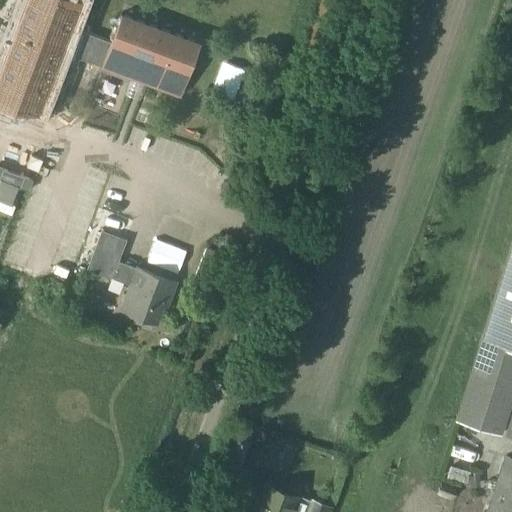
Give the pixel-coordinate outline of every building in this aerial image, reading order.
[(0,105),(42,121),(67,53),(101,65),(101,67),(180,96),(201,40),(121,11),(110,42),(77,30),(87,0),(12,0),(0,35),(0,105)] [(120,308),(137,314),(135,322),(151,328),(154,320),(156,321),(164,303),(167,304),(170,296),(176,280),(136,265),(136,266),(119,259),(126,240),(101,231),(88,268),(111,277),(111,276),(129,283),(120,308)] [(511,237),(455,418),(502,433),(511,402),(511,237)] [(511,511),(511,454),(507,453),(488,511),(511,511)] [(327,511),(330,506),(293,491),(292,493),(264,482),(252,511),(327,511)]
